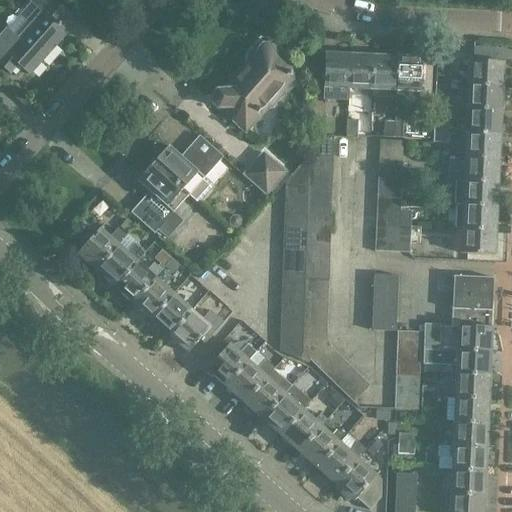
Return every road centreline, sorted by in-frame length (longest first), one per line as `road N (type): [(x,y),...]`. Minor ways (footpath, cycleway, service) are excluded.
road 1 (tertiary): [(282,511),(0,260)]
road 2 (residential): [(0,175),(161,0)]
road 3 (residential): [(511,24),(320,0)]
